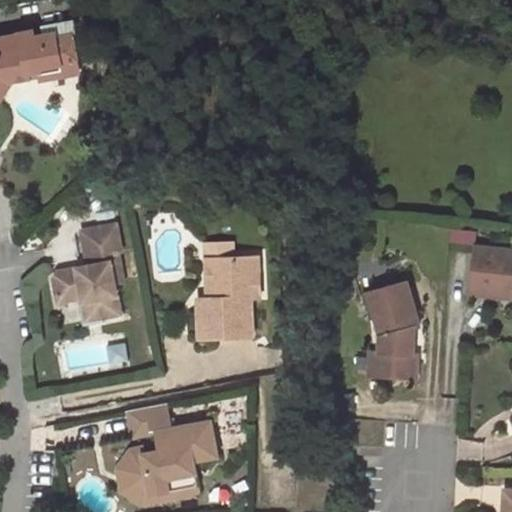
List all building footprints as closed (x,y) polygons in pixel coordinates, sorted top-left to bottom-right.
[(79,22),(47,27),(48,32),(38,33),(36,29),(31,28),(26,30),(25,35),(21,36),(20,31),(0,34),(0,92),(13,74),(16,76),(33,73),(32,69),(44,67),(45,75),(67,71),(65,59),(81,57),(79,22)] [(67,71),(83,69),(81,57),(65,59),(67,71)] [(13,74),(0,92),(0,95),(2,97),(16,76),(13,74)] [(119,221),(84,227),(89,254),(96,253),(98,261),(90,263),(59,268),(56,274),(60,298),(85,294),(85,298),(98,296),(102,315),(122,311),(117,280),(126,279),(121,248),(124,248),(119,221)] [(511,258),(511,257),(507,256),(508,247),(478,244),(472,292),(503,295),(504,286),(511,287),(511,258)] [(96,253),(89,254),(90,263),(98,261),(96,253)] [(262,293),(261,253),(236,254),(236,261),(209,262),(210,281),(213,284),(214,294),(200,294),(202,335),(255,333),(254,294),(262,293)] [(236,261),(236,254),(209,255),(209,262),(236,261)] [(369,289),(381,333),(380,348),(379,373),(418,375),(420,350),(414,350),(415,333),(412,333),(412,325),(416,325),(421,323),(408,278),(369,289)] [(98,296),(85,298),(89,317),(102,315),(98,296)] [(379,373),(380,348),(371,348),(370,372),(379,373)] [(157,428),(173,425),(169,400),(130,407),(134,432),(157,428)] [(218,453),(212,418),(173,425),(157,428),(161,447),(145,449),(136,451),(126,466),(129,482),(143,492),(169,487),(167,475),(196,470),(194,457),(218,453)] [(200,489),(196,470),(167,475),(169,487),(143,492),(129,482),(126,466),(136,451),(145,449),(144,443),(132,445),(119,464),(123,486),(142,500),(200,489)]
